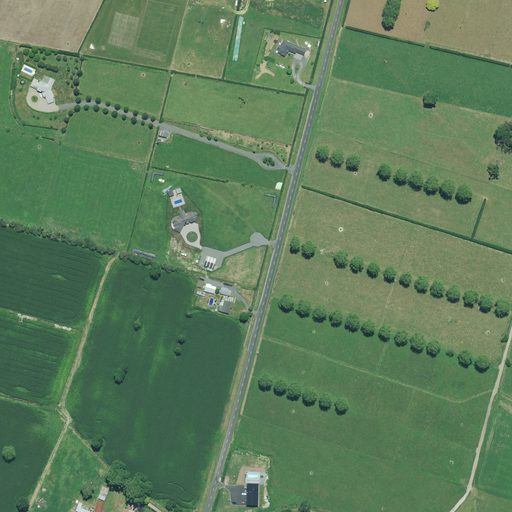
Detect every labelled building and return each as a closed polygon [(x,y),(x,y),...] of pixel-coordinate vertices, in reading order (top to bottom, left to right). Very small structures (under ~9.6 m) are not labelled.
[(281,45),(279,45),(277,49),(279,50),(278,53),(287,57),(289,51),(296,54),(297,52),(304,55),(307,50),(283,40),(281,45)] [(42,81),(42,82),(34,78),(31,87),(37,90),(37,91),(42,93),(44,97),(46,97),(49,104),(55,102),(54,98),(55,97),(52,90),(53,88),(52,88),(55,80),(51,78),(49,82),(47,82),(47,83),(42,81)] [(217,287),(207,285),(205,291),(215,294),(217,287)] [(229,289),(222,287),(221,294),(228,296),(229,289)] [(232,302),(225,300),(224,306),(221,305),(219,311),(229,314),(232,302)] [(100,494),(107,497),(110,490),(104,487),(100,494)] [(93,511),(95,508),(80,502),(76,511),(78,511),(93,511)] [(101,511),(104,503),(98,502),(95,511),(101,511)]
